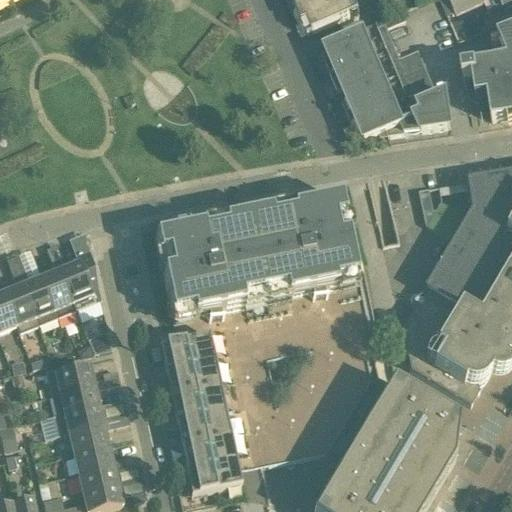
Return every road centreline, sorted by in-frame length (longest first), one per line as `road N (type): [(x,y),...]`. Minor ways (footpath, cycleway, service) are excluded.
road 1 (residential): [(164,511),(96,215)]
road 2 (residential): [(96,215),(335,171)]
road 3 (residential): [(335,171),(257,0)]
road 4 (residential): [(335,171),(511,142)]
